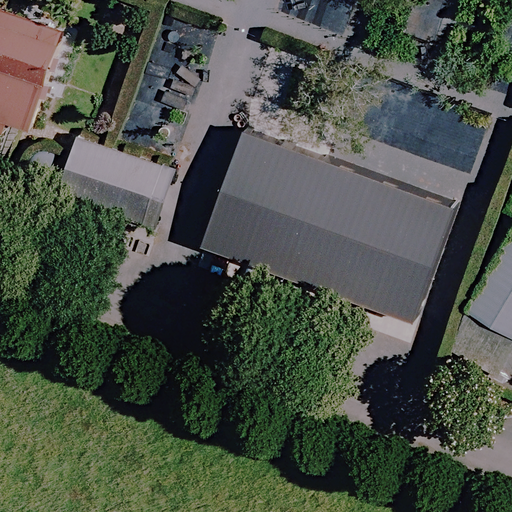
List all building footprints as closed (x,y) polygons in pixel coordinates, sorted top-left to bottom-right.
[(69,30),(0,7),(0,44),(58,63),(69,30)] [(49,84),(0,67),(0,133),(6,135),(30,143),(49,84)] [(234,191),(80,138),(61,193),(215,246),(234,191)] [(511,237),(471,309),(511,331),(511,237)] [(347,270),(287,254),(276,297),(336,312),(347,270)]
